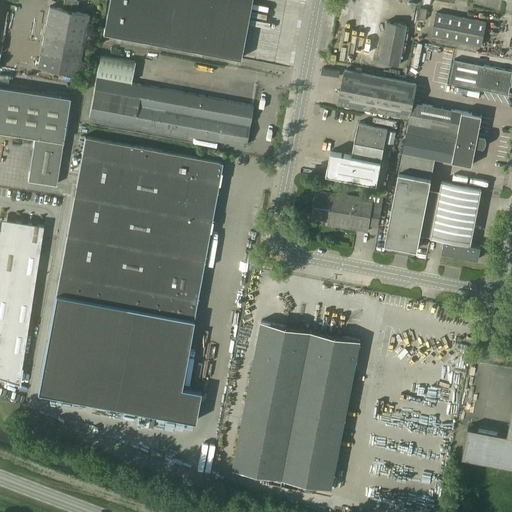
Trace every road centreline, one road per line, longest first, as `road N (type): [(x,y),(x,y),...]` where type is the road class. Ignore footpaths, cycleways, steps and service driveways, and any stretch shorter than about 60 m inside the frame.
road 1 (unclassified): [(490,286),(468,289),(285,247),(279,224),(320,0)]
road 2 (unknown): [(287,179),(252,182),(229,202),(198,324)]
road 3 (unknown): [(304,88),(157,64)]
